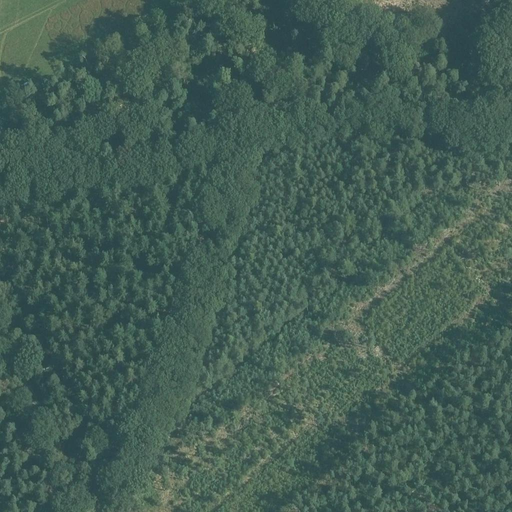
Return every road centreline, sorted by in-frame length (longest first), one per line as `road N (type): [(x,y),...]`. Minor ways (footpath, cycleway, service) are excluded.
road 1 (track): [(96,511),(126,473),(179,349),(240,144),(245,67),(210,0)]
road 2 (track): [(0,337),(93,511)]
